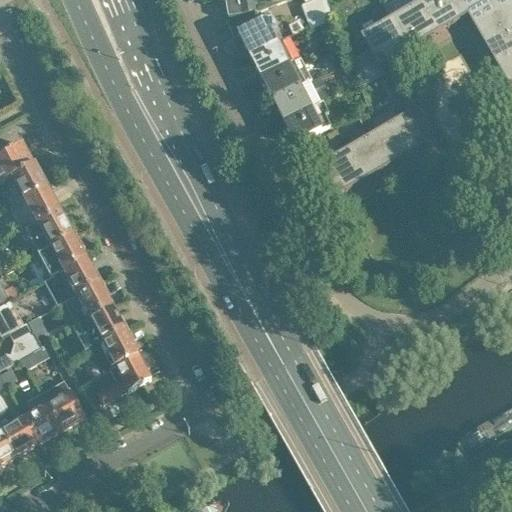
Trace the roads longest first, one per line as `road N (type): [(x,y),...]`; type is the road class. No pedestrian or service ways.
road 1 (residential): [(23,511),(158,431),(191,393),(0,24)]
road 2 (secondary): [(68,0),(349,511)]
road 3 (secondary): [(381,511),(204,193),(119,0)]
road 4 (residential): [(266,165),(342,306),(385,328),(409,329),(511,267)]
road 5 (residential): [(266,165),(186,0)]
